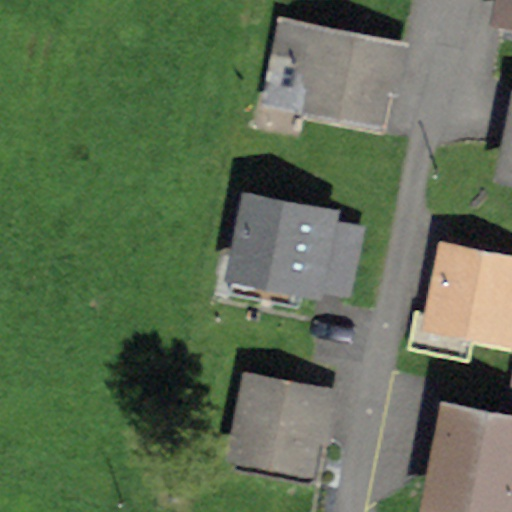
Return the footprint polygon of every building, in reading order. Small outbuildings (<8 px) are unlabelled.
[(511,0),(503,0),(497,28),(511,31),(511,0)] [(288,35),(270,114),(386,140),(404,61),(288,35)] [(511,139),(503,182),(511,183),(511,139)] [(242,199),(221,291),(312,311),(332,219),(242,199)] [(511,269),(437,253),(419,332),(508,352),(511,332),(511,269)] [(252,378),(230,476),(307,493),(328,395),(252,378)] [(511,511),(511,424),(445,411),(423,511),(511,511)]
